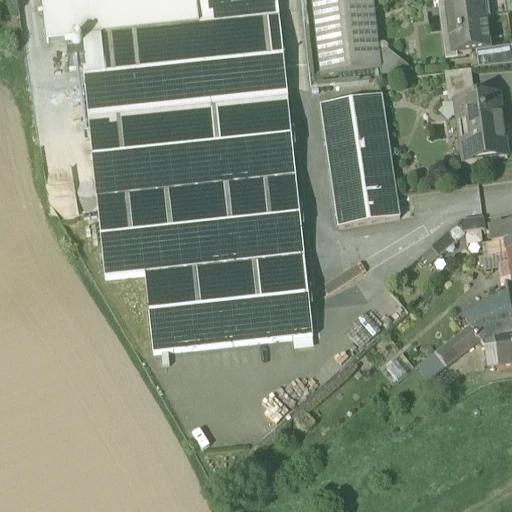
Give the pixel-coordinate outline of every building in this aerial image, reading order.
[(82,42),(102,40),(97,0),(43,0),(41,0),(46,45),(82,42)] [(83,74),(88,124),(286,103),(275,0),(97,0),(102,40),(82,42),(84,53),(81,54),(83,74)] [(311,0),(320,78),(380,72),(378,56),(372,0),(311,0)] [(443,6),(450,58),(471,55),(478,54),(477,40),(486,39),(481,3),(486,2),(485,0),(444,0),(445,6),(443,6)] [(488,52),(486,39),(477,40),(478,54),(488,52)] [(471,55),(473,73),(511,69),(511,53),(511,49),(488,52),(478,54),(471,55)] [(66,55),(69,76),(83,74),(81,54),(66,55)] [(389,55),(378,56),(380,72),(382,84),(409,80),(408,71),(389,55)] [(445,77),(448,108),(458,107),(458,105),(473,103),(469,74),(445,77)] [(458,107),(466,167),(507,161),(498,99),(473,103),(458,105),(458,107)] [(338,230),(338,231),(399,221),(399,220),(397,220),(394,200),(380,102),(381,102),(381,100),(320,109),(320,111),(322,111),(339,230),(338,230)] [(312,341),(286,103),(88,124),(105,282),(145,278),(153,357),(312,341)] [(452,246),(453,247),(462,239),(462,235),(485,232),(484,221),(461,224),(445,238),(452,246)] [(511,229),(491,233),(493,248),(505,246),(506,258),(511,257),(511,229)] [(428,253),(435,261),(452,246),(445,238),(428,253)] [(486,261),(506,258),(505,246),(493,248),(484,249),(486,261)] [(511,284),(511,257),(506,258),(508,272),(499,273),(501,286),(511,284)] [(508,272),(506,258),(486,261),(477,262),(478,270),(482,270),(483,275),(499,273),(508,272)] [(462,317),(469,329),(474,325),(510,309),(507,294),(496,298),(497,301),(462,317)] [(479,344),(494,349),(493,341),(511,338),(511,324),(510,309),(474,325),(469,329),(480,343),(479,344)] [(445,370),(479,344),(480,343),(469,329),(434,356),(445,370)] [(511,338),(493,341),(494,349),(497,370),(511,368),(511,338)] [(494,349),(479,344),(483,373),(497,370),(494,349)] [(445,370),(434,356),(416,371),(427,385),(445,370)] [(406,375),(395,361),(385,369),(396,383),(406,375)]
